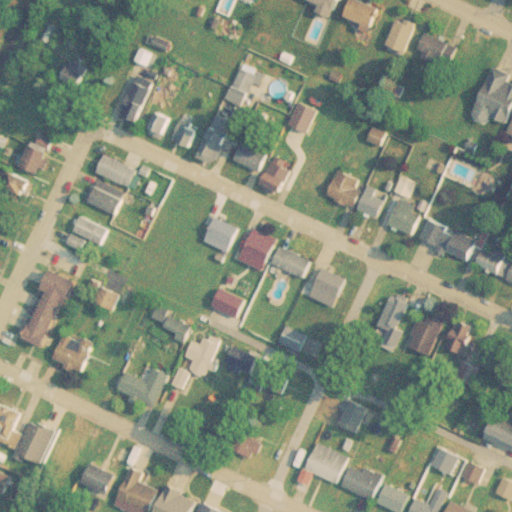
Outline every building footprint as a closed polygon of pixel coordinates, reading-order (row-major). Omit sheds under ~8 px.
[(312,0),(324,5),(321,12),(335,18),(342,0),(312,0)] [(375,29),(384,9),(364,0),(356,0),(349,17),(375,29)] [(390,45),(410,54),(421,27),(402,19),(390,45)] [(420,53),(438,63),(441,58),(454,65),(463,48),(432,31),(420,53)] [(235,92),(251,100),(262,75),(246,67),(235,92)] [(511,72),(497,67),(480,110),(511,122),(511,72)] [(87,90),(91,74),(71,69),(67,85),(87,90)] [(140,123),(160,83),(143,74),(123,114),(140,123)] [(176,119),(163,112),(154,131),(167,137),(176,119)] [(194,148),(202,131),(186,123),(178,140),(194,148)] [(29,154),(21,151),(16,163),(45,174),(57,143),(41,137),(38,146),(33,144),(29,154)] [(273,154),(247,142),(239,160),(264,172),(273,154)] [(143,171),(110,155),(102,172),(135,188),(143,171)] [(296,170),(277,161),(266,187),(284,196),(296,170)] [(0,189),(33,204),(41,183),(4,168),(0,178),(0,189)] [(332,194),(357,208),(370,184),(345,170),(332,194)] [(419,182),(409,176),(402,189),(412,195),(419,182)] [(121,215),(131,195),(100,179),(89,199),(121,215)] [(393,193),(374,185),(362,210),(381,219),(393,193)] [(421,205),(407,198),(394,225),(417,236),(426,216),(417,212),(421,205)] [(107,245),(115,230),(86,216),(79,232),(107,245)] [(233,252),(244,228),(221,217),(210,241),(233,252)] [(482,241),(454,229),(454,227),(435,219),(425,239),(473,261),(482,241)] [(283,239),(260,228),(245,260),(268,270),(283,239)] [(482,267),(511,279),(511,259),(511,256),(511,252),(491,244),(482,267)] [(308,279),(317,260),(287,245),(278,263),(308,279)] [(338,308),(352,279),(328,268),(314,297),(338,308)] [(78,280),(55,271),(28,340),(50,348),(78,280)] [(125,296),(106,286),(99,301),(118,311),(125,296)] [(242,318),(252,301),(227,287),(218,305),(242,318)] [(394,344),(397,345),(413,301),(395,295),(383,328),(397,333),(394,344)] [(414,347),(434,356),(449,324),(429,314),(414,347)] [(193,336),(197,326),(175,318),(172,328),(193,336)] [(450,348),(469,357),(481,329),(462,320),(450,348)] [(86,342),(69,334),(58,359),(86,373),(101,344),(88,338),(86,342)] [(225,343),(208,339),(207,344),(197,342),(189,370),(185,368),(180,386),(190,388),(194,373),(216,379),(225,343)] [(261,377),(270,359),(239,344),(230,361),(261,377)] [(477,385),(484,369),(469,361),(461,378),(477,385)] [(131,373),(123,391),(160,408),(175,376),(158,368),(151,382),(131,373)] [(344,424),(362,434),(374,410),(356,400),(344,424)] [(28,413),(0,401),(0,427),(6,430),(2,441),(20,448),(25,435),(20,433),(28,413)] [(511,449),(511,422),(501,416),(490,437),(511,449)] [(46,466),(60,431),(36,421),(22,455),(46,466)] [(53,462),(73,470),(85,440),(65,432),(53,462)] [(344,483),(355,456),(323,443),(312,470),(344,483)] [(85,486),(110,499),(122,475),(97,463),(85,486)] [(480,473),(477,478),(483,482),(490,470),(478,463),(474,469),(480,473)] [(123,498),(155,511),(165,490),(147,482),(151,473),(137,466),(123,498)] [(370,467),(369,471),(357,466),(348,486),(378,500),(389,476),(370,467)] [(503,492),(511,496),(511,479),(510,478),(503,492)] [(404,511),(407,511),(416,495),(393,484),(384,503),(404,511)] [(197,511),(203,499),(172,486),(161,511),(197,511)] [(445,511),(455,492),(444,486),(435,504),(423,498),(415,511),(445,511)] [(480,511),(481,510),(457,500),(451,511),(480,511)] [(232,511),(207,502),(202,511),(232,511)]
